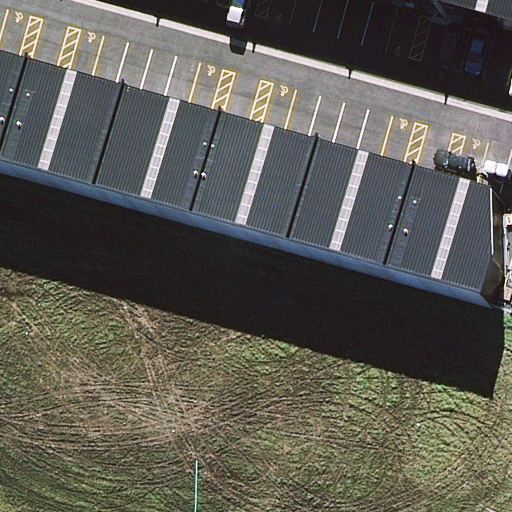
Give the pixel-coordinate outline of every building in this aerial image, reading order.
[(511,0),(459,0),(511,14),(511,0)] [(38,55),(0,44),(0,156),(8,159),(38,55)] [(135,82),(38,55),(8,159),(106,187),(135,82)] [(233,110),(135,82),(106,187),(203,214),(233,110)] [(330,137),(233,110),(203,214),(301,241),(330,137)] [(428,165),(330,137),(301,241),(398,269),(428,165)] [(511,238),(511,188),(428,165),(398,269),(496,296),(511,238)] [(0,347),(0,511),(427,511),(449,429),(14,316),(6,349),(0,347)]
